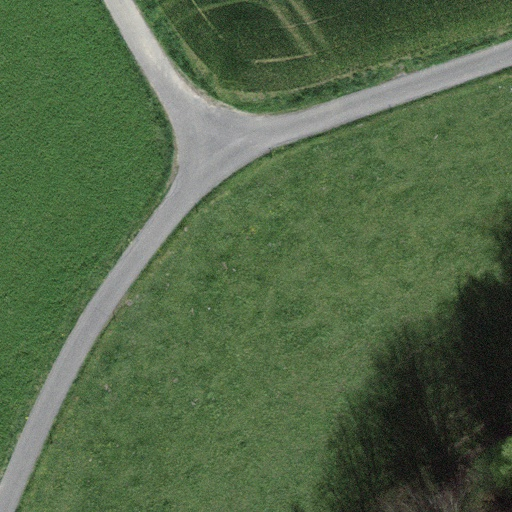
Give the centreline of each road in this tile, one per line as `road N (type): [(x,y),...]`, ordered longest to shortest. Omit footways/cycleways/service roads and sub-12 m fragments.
road 1 (track): [(511,51),(246,147),(183,194),(94,311),(49,390),(0,506)]
road 2 (track): [(116,0),(218,165)]
